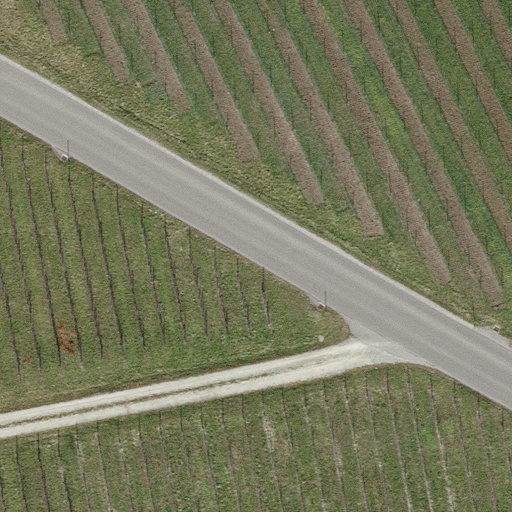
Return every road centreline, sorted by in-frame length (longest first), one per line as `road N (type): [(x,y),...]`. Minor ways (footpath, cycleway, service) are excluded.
road 1 (tertiary): [(0,86),(230,202),(511,375)]
road 2 (track): [(0,419),(435,334)]
